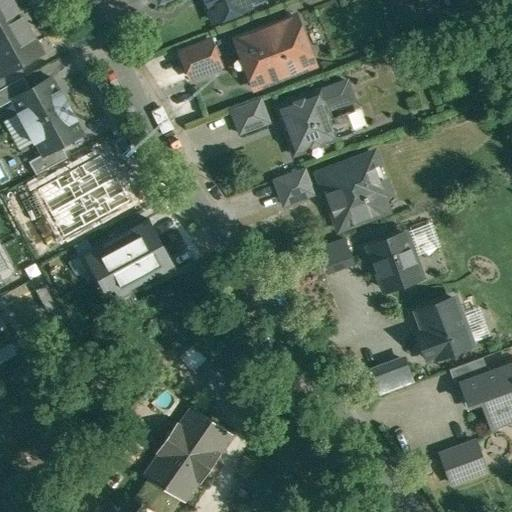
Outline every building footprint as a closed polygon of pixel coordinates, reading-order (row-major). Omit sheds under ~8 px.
[(14,1),(0,8),(0,43),(29,27),(29,28),(33,25),(19,0),(14,0),(14,1)] [(0,0),(0,8),(14,1),(14,0),(13,0),(0,0)] [(206,0),(215,21),(267,1),(266,1),(249,7),(246,0),(206,0)] [(297,16),(237,39),(255,87),(315,64),(297,16)] [(29,27),(0,43),(0,68),(3,74),(21,65),(43,53),(29,28),(29,27)] [(212,40),(182,51),(191,77),(221,66),(212,40)] [(21,65),(3,74),(0,75),(0,90),(24,77),(27,75),(21,65)] [(0,90),(0,106),(0,107),(16,98),(15,98),(31,89),(24,77),(0,90)] [(31,89),(15,98),(16,98),(23,111),(19,113),(27,128),(69,104),(62,90),(60,91),(52,77),(31,89)] [(348,81),(307,96),(306,94),(290,100),(291,102),(277,107),(295,154),(308,149),(309,150),(325,144),(324,143),(354,131),(348,113),(331,119),(328,109),(355,99),(348,81)] [(261,98),(231,109),(240,133),(270,122),(261,98)] [(69,104),(27,128),(35,142),(39,140),(46,153),(46,154),(62,145),(83,133),(76,120),(77,119),(69,104)] [(62,145),(46,154),(46,153),(30,161),(37,174),(68,157),(62,145)] [(374,153),(320,174),(340,227),(374,215),(370,204),(374,196),(388,191),(374,153)] [(305,169),(275,180),(284,205),(314,193),(305,169)] [(150,220),(83,254),(104,295),(171,262),(150,220)] [(408,231),(369,244),(385,292),(424,279),(408,231)] [(321,275),(350,264),(340,236),(310,248),(321,275)] [(458,295),(418,309),(435,358),(475,344),(458,295)] [(0,346),(9,342),(0,325),(0,346)] [(188,345),(178,354),(189,367),(199,359),(188,345)] [(210,353),(192,368),(212,393),(230,378),(210,353)] [(399,353),(363,368),(374,395),(410,380),(399,353)] [(484,356),(450,369),(457,387),(463,384),(463,383),(490,373),(484,356)] [(511,365),(490,373),(463,383),(463,384),(472,406),(484,401),(493,425),(511,418),(511,414),(510,410),(511,409),(511,365)] [(149,479),(136,498),(155,511),(168,511),(179,498),(184,502),(198,482),(201,483),(221,454),(219,452),(231,435),(191,407),(179,424),(177,423),(157,452),(158,454),(143,475),(149,479)] [(476,441),(442,453),(453,483),(487,471),(476,441)] [(265,485),(254,502),(268,511),(290,511),(295,506),(265,485)]
